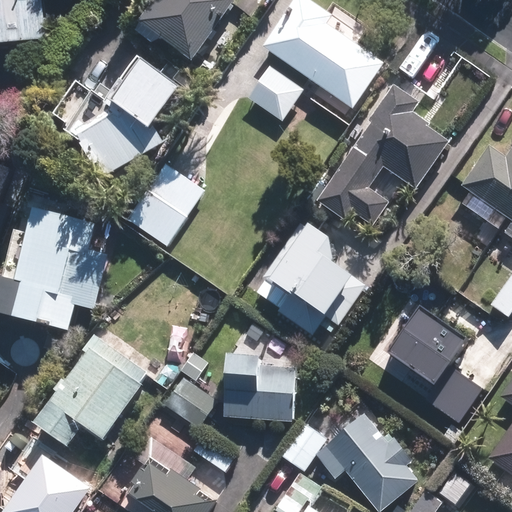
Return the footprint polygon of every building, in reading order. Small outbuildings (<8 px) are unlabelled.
[(47,0),(0,0),(0,41),(52,36),(47,0)] [(228,0),(153,0),(138,22),(190,57),(228,0)] [(353,104),(383,59),(326,20),(332,11),(316,0),(290,0),(261,42),(353,104)] [(157,121),(167,107),(172,111),(192,83),(187,80),(143,48),(113,90),(109,95),(77,74),(54,109),(70,118),(66,126),(86,139),(105,172),(167,136),(157,121)] [(305,84),(270,61),(249,94),(283,116),(305,84)] [(371,118),(317,195),(347,217),(354,206),(373,219),(388,197),(370,184),(386,163),(417,185),(450,136),(412,110),(421,98),(393,79),(367,116),(371,118)] [(510,213),(511,209),(511,153),(511,155),(491,141),(464,180),(510,213)] [(206,186),(166,159),(127,213),(167,242),(206,186)] [(454,212),(465,194),(447,182),(436,199),(454,212)] [(28,227),(12,224),(0,273),(0,310),(69,326),(75,301),(91,305),(105,249),(89,245),(95,220),(34,205),(28,227)] [(338,234),(310,215),(265,283),(272,288),(269,292),(316,323),(323,311),(328,314),(331,310),(340,315),(363,281),(356,277),(360,269),(340,256),(338,234)] [(511,265),(499,284),(511,292),(511,265)] [(476,321),(431,289),(401,333),(444,363),(434,377),(468,401),(492,368),(459,345),(476,321)] [(84,350),(33,421),(67,445),(84,421),(103,435),(149,370),(92,329),(80,347),(84,350)] [(260,356),(227,354),(226,372),(227,372),(224,417),(294,422),(298,371),(259,369),(260,356)] [(218,395),(184,372),(164,400),(198,423),(218,395)] [(511,381),(501,396),(511,403),(511,427),(491,459),(511,473),(511,381)] [(330,436),(307,420),(286,451),(309,467),(330,436)] [(205,511),(216,496),(185,475),(195,459),(153,431),(137,454),(144,459),(118,497),(139,511),(205,511)] [(239,455),(207,434),(195,452),(227,473),(239,455)] [(356,440),(307,479),(326,502),(336,494),(350,511),(401,511),(409,506),(397,492),(402,486),(385,466),(380,470),(356,440)] [(432,476),(408,511),(410,511),(431,511),(449,488),(432,476)] [(329,511),(310,500),(303,511),(299,510),(297,511),(329,511)]
